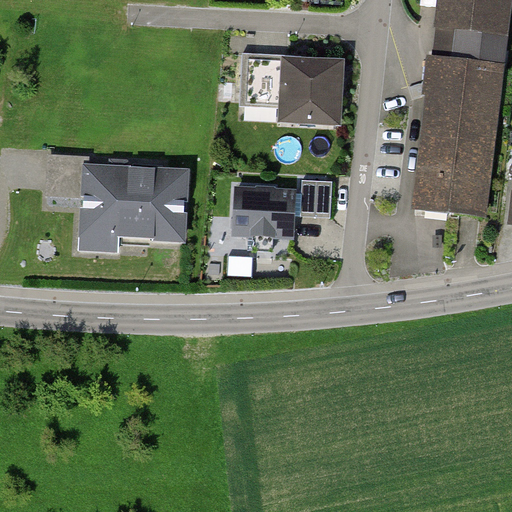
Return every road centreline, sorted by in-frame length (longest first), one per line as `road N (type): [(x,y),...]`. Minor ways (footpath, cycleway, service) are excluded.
road 1 (tertiary): [(0,311),(175,320),(349,312)]
road 2 (residential): [(378,28),(349,312)]
road 3 (residential): [(378,28),(129,14)]
road 4 (tertiary): [(349,312),(511,288)]
